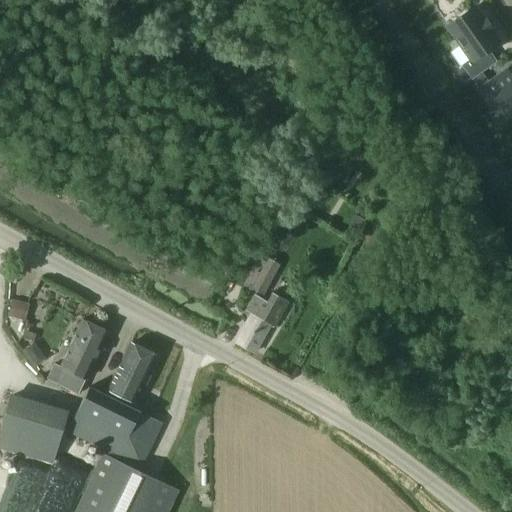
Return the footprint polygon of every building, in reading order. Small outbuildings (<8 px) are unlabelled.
[(488,51),(498,44),(489,32),(492,29),(484,18),(481,20),(473,8),(448,25),(472,59),(463,66),(472,79),(496,63),(488,51)] [(506,70),(478,90),(493,111),(506,101),(511,109),(511,74),(510,76),(506,70)] [(268,257),(261,270),(259,273),(256,271),(248,285),(252,287),(251,289),(264,296),(274,277),(281,264),(268,257)] [(255,352),(270,325),(275,327),(288,302),(271,293),(266,302),(255,296),(246,311),(253,315),(238,342),(255,352)] [(29,305),(12,300),(8,316),(24,321),(29,305)] [(78,395),(108,332),(83,320),(61,367),(54,363),(46,379),(78,395)] [(134,401),(156,355),(132,344),(110,389),(134,401)] [(67,432),(141,467),(162,423),(139,413),(141,410),(89,386),(67,432)] [(68,410),(10,393),(1,425),(0,439),(0,448),(54,463),(68,410)] [(169,511),(179,491),(103,454),(74,511),(169,511)]
